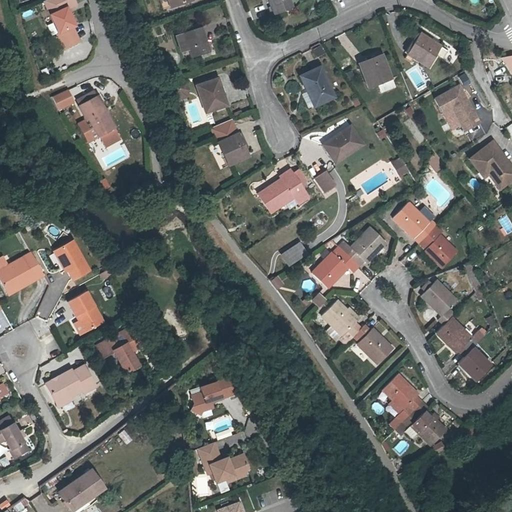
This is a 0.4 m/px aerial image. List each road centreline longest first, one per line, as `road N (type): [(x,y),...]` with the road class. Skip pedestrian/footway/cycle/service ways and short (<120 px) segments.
road 1 (residential): [(253,59),(387,2),(413,1),(477,38),(511,39)]
road 2 (residential): [(65,458),(205,344),(191,309)]
road 3 (residential): [(18,348),(20,371),(65,458)]
